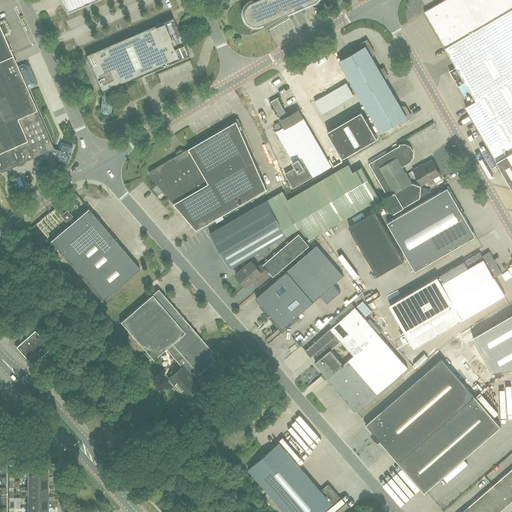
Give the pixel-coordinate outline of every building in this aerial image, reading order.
[(62,0),(68,13),(96,0),(62,0)] [(248,3),(245,6),(244,9),(243,13),(243,16),(245,20),(246,21),(248,23),(251,25),(254,25),(256,25),(258,25),(261,24),(314,1),(315,0),(254,0),(252,1),(248,3)] [(510,182),(511,180),(511,0),(444,0),(425,12),(457,67),(450,71),(459,86),(465,82),(476,101),(466,107),(510,182)] [(172,18),(86,55),(88,59),(101,88),(102,92),(103,91),(104,94),(104,95),(102,95),(101,110),(103,114),(108,114),(111,111),(113,96),(111,96),(111,92),(110,88),(188,54),(172,18)] [(23,64),(17,66),(13,55),(4,35),(9,32),(4,22),(0,23),(0,117),(34,103),(27,89),(33,86),(35,84),(35,81),(28,66),(26,65),(23,64)] [(380,70),(371,54),(374,52),(367,40),(354,48),(356,51),(340,61),(381,132),(398,122),(399,124),(412,117),(406,107),(402,109),(384,77),(388,75),(383,68),(380,70)] [(321,110),(354,94),(347,81),(315,97),(321,110)] [(288,117),(277,97),(270,101),(285,127),(276,132),(293,162),(296,168),(285,174),(294,189),(331,167),(299,111),(288,117)] [(45,127),(37,109),(34,103),(0,117),(0,169),(1,172),(6,170),(7,173),(13,171),(11,167),(46,152),(45,155),(67,163),(71,154),(70,154),(73,147),(61,142),(58,150),(54,148),(49,136),(56,133),(55,131),(56,129),(54,126),(52,125),(52,123),(45,127)] [(343,158),(377,138),(362,111),(327,131),(343,158)] [(197,229),(267,189),(237,121),(150,171),(150,175),(197,229)] [(393,214),(421,198),(422,187),(412,183),(402,166),(410,162),(413,157),(413,152),(410,147),(406,145),(401,145),(369,164),(388,196),(384,198),(393,214)] [(440,174),(432,160),(421,167),(420,166),(414,170),(422,184),(440,174)] [(267,200),(287,235),(303,226),(310,239),(380,199),(362,168),(353,173),(349,165),(288,199),(283,191),(267,200)] [(16,180),(6,184),(9,189),(18,185),(20,188),(32,182),(28,173),(15,179),(16,180)] [(415,271),(476,236),(448,187),(387,223),(415,271)] [(230,268),(287,235),(267,200),(210,233),(230,268)] [(169,217),(166,207),(159,210),(162,219),(169,217)] [(70,224),(51,240),(77,271),(102,300),(140,268),(115,239),(89,208),(74,221),(72,218),(67,221),(70,224)] [(378,275),(405,260),(376,211),(349,226),(378,275)] [(273,277),(309,246),(299,234),(258,269),(252,261),(236,275),(246,286),(257,277),(261,282),(271,274),(273,277)] [(18,255),(22,250),(17,245),(13,249),(18,255)] [(327,303),(341,291),(334,284),(344,275),(317,245),(256,297),(283,328),(321,295),(327,303)] [(138,246),(134,249),(140,258),(144,255),(138,246)] [(415,347),(505,294),(495,277),(502,273),(490,252),(482,256),(480,252),(390,305),(415,347)] [(152,294),(121,321),(154,359),(166,348),(172,343),(192,365),(191,365),(192,366),(199,374),(215,360),(210,354),(212,352),(164,295),(158,300),(152,294)] [(326,379),(355,413),(378,393),(406,369),(354,308),(312,344),(319,351),(321,350),(332,340),(337,345),(342,340),(355,355),(344,364),(326,379)] [(511,368),(511,314),(472,337),(493,372),(511,368)] [(33,364),(51,348),(35,330),(17,346),(33,364)] [(326,379),(344,364),(331,349),(337,345),(332,340),(321,350),(325,354),(315,362),(324,373),(322,374),(326,379)] [(172,343),(166,348),(182,367),(169,377),(186,396),(188,394),(195,388),(199,385),(198,385),(196,382),(186,371),(192,366),(191,365),(192,365),(172,343)] [(399,462),(475,396),(442,358),(366,424),(399,462)] [(501,426),(475,396),(399,462),(425,492),(501,426)] [(263,486),(294,460),(279,443),(249,469),(263,486)] [(294,460),(263,486),(285,511),(322,511),(340,497),(329,484),(321,491),(294,460)] [(28,477),(47,477),(47,467),(28,467),(28,477)] [(501,495),(511,485),(511,482),(505,475),(493,486),(501,495)] [(28,487),(47,487),(47,477),(28,477),(28,487)] [(509,504),(511,501),(511,485),(501,495),(509,504)] [(489,505),(501,495),(493,486),(481,496),(489,505)] [(28,497),(47,497),(47,487),(28,487),(28,497)] [(494,511),(499,511),(509,504),(501,495),(489,505),(494,511)] [(483,510),(489,505),(481,496),(475,501),(483,510)] [(28,508),(47,508),(47,497),(28,497),(28,508)] [(473,511),(481,511),(483,510),(475,501),(469,507),(468,506),(466,509),(467,510),(470,507),(473,511)]
